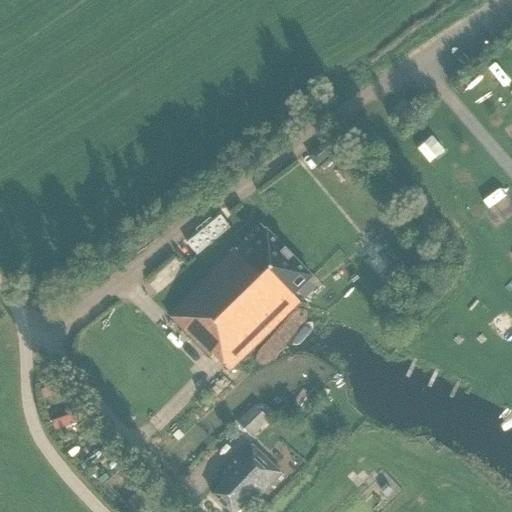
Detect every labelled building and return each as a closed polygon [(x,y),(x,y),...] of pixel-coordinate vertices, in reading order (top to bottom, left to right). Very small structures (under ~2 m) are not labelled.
[(317,165),(337,150),(329,140),(309,155),(317,165)] [(229,228),(219,217),(186,245),(195,256),(229,228)] [(260,224),(167,317),(227,377),(300,305),(292,297),(312,277),(260,224)] [(387,234),(362,251),(381,278),(406,261),(387,234)] [(109,265),(114,261),(111,256),(106,260),(109,265)] [(237,420),(254,437),(271,419),(255,403),(237,420)] [(77,415),(54,421),(56,428),(79,422),(77,415)] [(223,482),(211,495),(229,511),(238,511),(246,503),(250,507),(281,475),(249,444),(217,477),(223,482)] [(384,496),(391,491),(385,485),(379,490),(384,496)] [(146,490),(128,508),(132,511),(149,511),(159,502),(146,490)]
